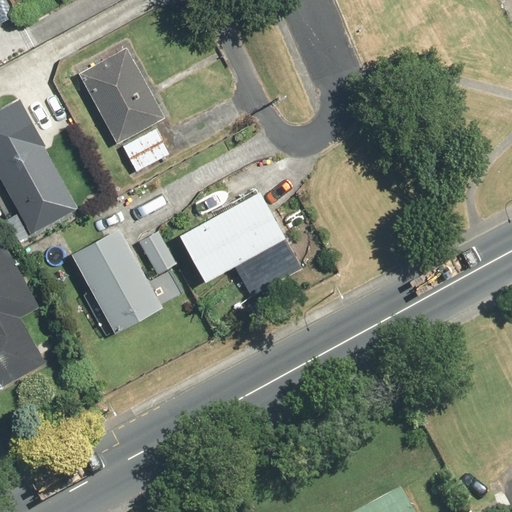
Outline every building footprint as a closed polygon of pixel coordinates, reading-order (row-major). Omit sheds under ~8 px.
[(125,47),(77,73),(114,142),(163,116),(125,47)] [(16,96),(0,104),(0,179),(31,235),(80,207),(16,96)] [(158,130),(123,146),(134,171),(169,156),(158,130)] [(282,239),(255,190),(176,234),(203,283),(282,239)] [(116,227),(68,254),(114,335),(162,308),(116,227)] [(0,235),(0,387),(46,363),(21,316),(39,307),(0,235)] [(411,511),(399,489),(357,511),(411,511)]
